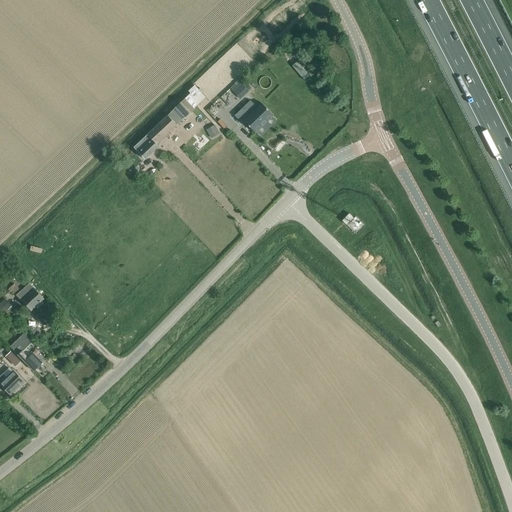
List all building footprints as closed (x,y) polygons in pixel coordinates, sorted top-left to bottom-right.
[(296,48),(291,53),(295,57),(301,52),(296,48)] [(241,77),(234,84),(235,85),(236,86),(240,82),(244,79),(241,77)] [(235,85),(231,90),(233,92),(240,99),(249,91),(248,90),(246,88),(242,84),(238,87),(236,86),(235,85)] [(176,108),(168,116),(176,125),(185,117),(186,118),(195,110),(185,99),(176,107),(176,108)] [(250,101),(235,116),(242,124),(245,122),(255,133),(273,115),(261,102),(256,107),(250,101)] [(144,159),(159,146),(156,144),(176,125),(168,116),(133,147),(138,152),(144,159)] [(212,138),(220,133),(215,124),(206,129),(212,138)] [(346,224),(353,217),(349,213),(342,220),(346,224)] [(38,241),(37,246),(47,250),(49,245),(38,241)] [(31,310),(44,298),(29,283),(24,287),(16,295),(31,310)] [(11,294),(5,300),(10,306),(17,300),(11,294)] [(32,354),(26,348),(33,341),(23,333),(10,346),(18,355),(34,371),(42,363),(33,353),(32,354)] [(10,351),(5,356),(15,366),(20,362),(10,351)] [(3,373),(0,375),(0,383),(11,395),(24,382),(17,375),(13,371),(6,377),(3,373)] [(26,393),(31,398),(36,393),(30,388),(26,393)] [(50,414),(61,395),(52,390),(42,409),(50,414)]
